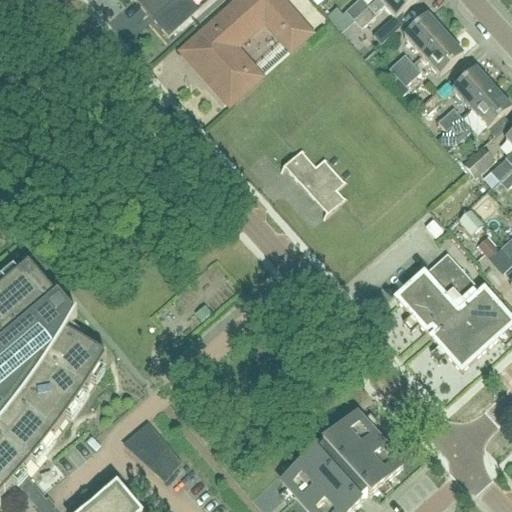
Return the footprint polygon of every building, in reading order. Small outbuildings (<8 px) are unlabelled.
[(137,0),(138,0),(134,3),(169,42),(199,15),(185,0),(137,0)] [(276,0),(246,0),(182,57),(230,110),(261,82),(265,79),(241,54),(241,52),(264,32),(289,58),(291,56),(311,39),(276,0)] [(383,0),(378,4),(369,12),(370,12),(355,26),(362,34),(377,21),(376,19),(385,11),(395,23),(419,2),(418,0),(417,0),(383,0)] [(346,17),(355,26),(370,12),(369,12),(361,3),(346,17)] [(422,61),(446,40),(428,21),(405,42),(422,61)] [(382,50),(399,34),(391,25),(374,41),(382,50)] [(446,40),(422,61),(440,81),(463,59),(446,40)] [(389,75),(397,84),(413,70),(405,61),(389,75)] [(393,88),(390,90),(401,103),(409,96),(406,92),(421,79),(413,70),(397,84),(393,88)] [(471,115),(495,94),(477,74),(454,95),(471,115)] [(495,94),(471,115),(489,134),(511,113),(510,111),(510,108),(504,102),(501,101),(495,94)] [(444,105),(437,97),(420,112),(428,120),(444,105)] [(446,138),(462,124),(453,114),(437,128),(445,137),(446,138)] [(446,138),(445,137),(436,145),(447,157),(473,136),(469,132),(462,124),(446,138)] [(499,187),(511,175),(511,139),(506,145),(511,150),(511,156),(504,163),(505,165),(490,178),(483,185),(491,193),(499,187)] [(475,184),(495,167),(482,152),(462,169),(475,184)] [(301,158),(281,176),(324,224),(345,206),(336,196),(345,189),(324,165),(315,173),(301,158)] [(511,191),(511,175),(499,187),(504,193),(507,196),(511,191)] [(499,187),(493,193),(498,198),(504,193),(499,187)] [(464,254),(478,238),(461,223),(447,239),(464,254)] [(435,242),(442,235),(433,225),(425,232),(435,242)] [(487,243),(472,253),(483,271),(498,261),(487,243)] [(511,270),(511,252),(507,248),(499,256),(511,270)] [(476,293),(447,260),(424,281),(423,281),(397,305),(426,338),(430,334),(435,340),(431,344),(461,377),(511,331),(511,328),(483,297),(478,302),(473,296),(476,293)] [(59,307),(31,274),(30,273),(0,297),(0,503),(15,488),(34,511),(50,511),(21,477),(40,454),(62,427),(105,362),(66,338),(72,328),(70,326),(71,325),(57,310),(59,307)] [(210,317),(204,311),(196,319),(201,325),(210,317)] [(316,456),(282,485),(286,489),(305,511),(358,511),(362,509),(359,506),(367,499),(370,502),(403,472),(357,420),(324,449),(324,450),(317,457),(316,456)] [(165,485),(179,467),(158,441),(157,440),(153,435),(147,429),(140,435),(123,449),(165,485)] [(133,511),(119,495),(107,505),(103,501),(92,511),(90,511),(133,511)]
